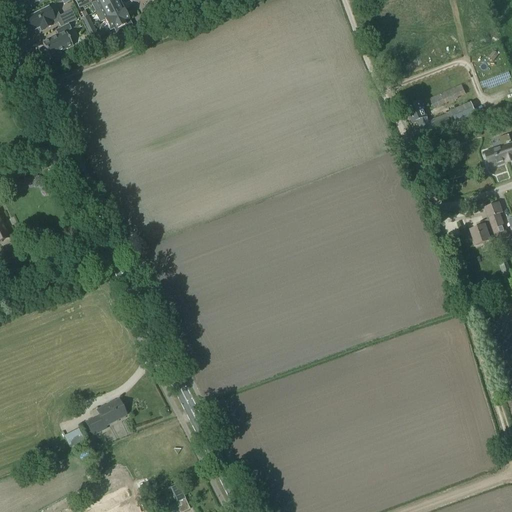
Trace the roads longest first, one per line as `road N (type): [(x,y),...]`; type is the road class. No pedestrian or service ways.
road 1 (secondary): [(241,511),(0,34)]
road 2 (track): [(511,453),(405,143),(343,0)]
road 3 (track): [(252,0),(28,90)]
